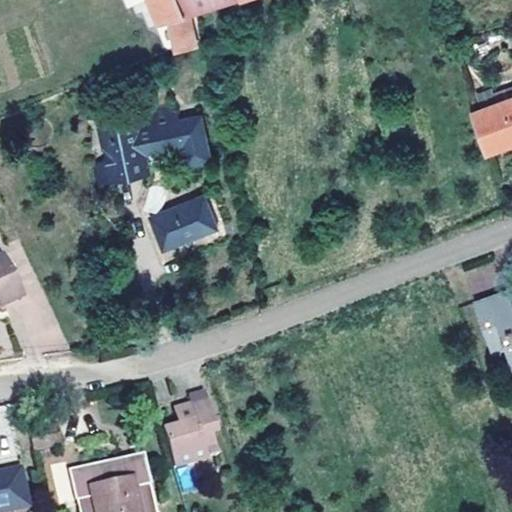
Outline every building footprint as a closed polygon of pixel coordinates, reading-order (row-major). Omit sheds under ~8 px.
[(193,11),(226,0),(149,0),(159,21),(166,19),(173,48),(174,51),(196,47),(194,19),(186,20),(187,13),(191,11),(193,11)] [(511,141),(511,96),(470,112),(485,152),(511,142),(511,141)] [(211,160),(201,115),(140,128),(136,108),(96,117),(106,161),(111,182),(150,173),(146,153),(182,145),(187,164),(211,160)] [(111,182),(106,161),(95,163),(100,185),(111,182)] [(218,227),(204,194),(149,216),(163,249),(218,227)] [(0,306),(21,296),(2,255),(0,256),(0,306)] [(510,296),(508,289),(474,302),(476,308),(489,303),(488,300),(496,297),(497,300),(510,296)] [(511,301),(510,296),(497,300),(496,297),(488,300),(489,303),(476,308),(489,343),(503,338),(505,346),(511,364),(511,301)] [(505,346),(503,338),(489,343),(492,351),(505,346)] [(216,455),(210,434),(206,423),(212,422),(204,392),(187,397),(190,405),(172,410),(176,425),(161,429),(172,468),(216,455)] [(215,433),(212,422),(206,423),(210,434),(215,433)] [(59,444),(55,425),(27,431),(32,451),(59,444)] [(153,511),(149,491),(151,491),(144,459),(117,465),(95,470),(69,476),(76,507),(77,507),(77,511),(153,511)] [(27,511),(19,469),(0,473),(0,511),(27,511)]
